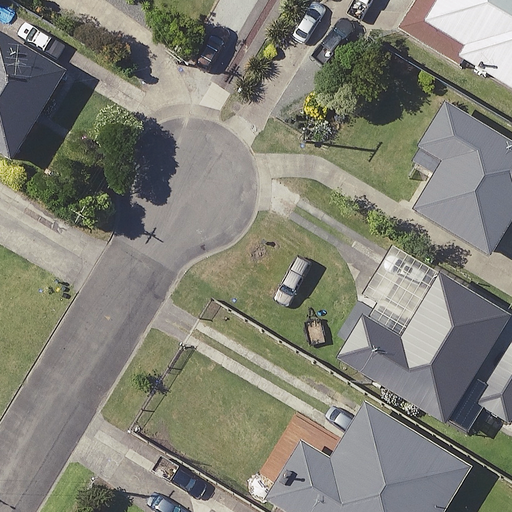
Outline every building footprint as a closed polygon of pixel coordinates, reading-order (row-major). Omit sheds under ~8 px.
[(511,0),(453,0),(426,43),(492,84),(511,96),(511,0)] [(72,80),(0,38),(0,153),(22,166),(72,80)] [(511,148),(459,113),(423,167),(449,184),(427,216),(497,262),(511,240),(511,148)] [(511,332),(511,318),(451,282),(415,344),(374,320),(347,367),(473,441),(489,412),(511,425),(511,340),(508,339),(511,332)] [(448,511),(473,470),(376,413),(343,469),(313,452),(279,510),(281,511),(448,511)]
